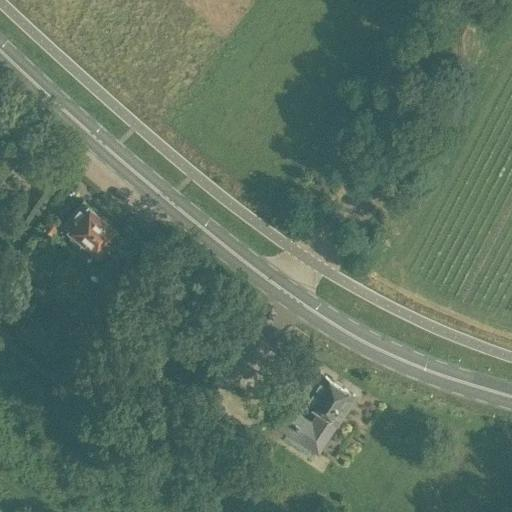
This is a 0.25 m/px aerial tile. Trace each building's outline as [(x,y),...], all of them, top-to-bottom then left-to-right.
[(81,241),(101,216),(83,200),(62,225),(81,241)] [(51,235),(60,224),(51,216),(42,227),(51,235)] [(101,216),(81,241),(99,256),(120,231),(101,216)] [(115,265),(103,257),(94,269),(104,278),(115,265)] [(46,281),(22,260),(17,268),(20,270),(12,280),(31,297),(46,281)] [(321,372),(303,399),(307,403),(316,409),(306,421),(289,410),(278,426),(316,451),(354,394),(321,372)]
